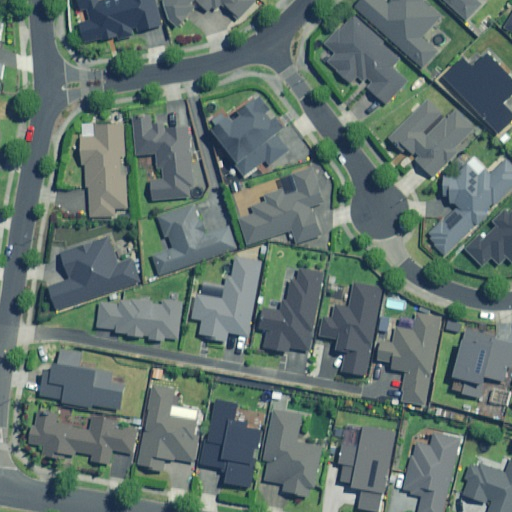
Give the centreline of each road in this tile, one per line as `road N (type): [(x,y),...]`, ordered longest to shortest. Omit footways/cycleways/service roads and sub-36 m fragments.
road 1 (residential): [(262,41),(360,171),(388,245),(411,273),(453,292),(511,297)]
road 2 (residential): [(5,331),(361,389)]
road 3 (residential): [(5,331),(47,85)]
road 4 (residential): [(47,85),(188,69),(262,41)]
road 5 (tertiary): [(0,491),(127,511)]
